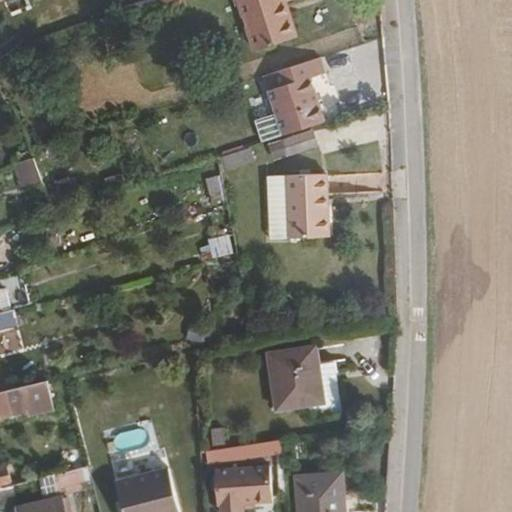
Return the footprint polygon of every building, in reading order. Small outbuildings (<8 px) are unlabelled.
[(282,41),(271,4),(278,2),(283,0),(230,0),(248,53),(282,41)] [(289,39),(278,2),(271,4),(282,41),(289,39)] [(315,122),(301,80),(318,74),(312,58),(256,76),(276,135),(315,122)] [(312,144),(308,132),(277,141),(282,157),(311,146),(312,144)] [(43,181),(36,165),(33,157),(15,163),(24,186),(43,181)] [(320,215),(318,176),(281,178),(284,241),(326,238),(325,215),(320,215)] [(0,330),(17,326),(12,309),(1,312),(0,312),(0,330)] [(310,403),(305,364),(303,348),(255,356),(264,411),(310,403)] [(328,400),(321,361),(305,364),(310,403),(328,400)] [(0,416),(28,409),(22,386),(0,391),(0,416)] [(156,442),(152,425),(148,412),(123,418),(131,448),(156,442)] [(212,443),(211,428),(200,429),(201,444),(212,443)] [(219,457),(218,446),(200,449),(200,456),(199,461),(217,458),(219,457)] [(265,499),(263,463),(208,468),(211,503),(215,503),(215,511),(230,511),(239,511),(238,501),(265,499)] [(0,487),(12,485),(5,466),(0,467),(0,487)] [(180,511),(173,480),(170,467),(115,481),(123,511),(180,511)] [(337,511),(336,486),(336,473),(289,475),(291,511),(337,511)] [(62,511),(60,500),(20,510),(20,511),(62,511)]
